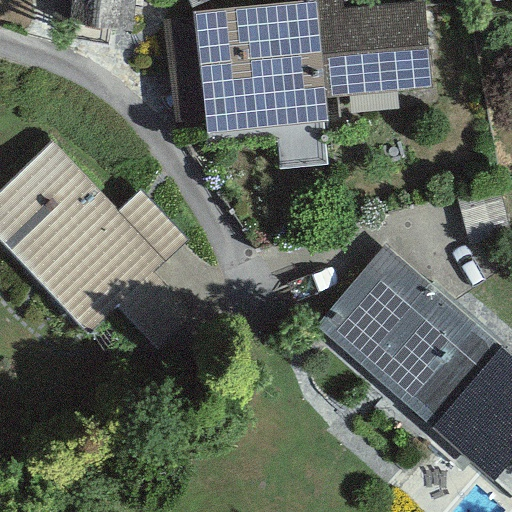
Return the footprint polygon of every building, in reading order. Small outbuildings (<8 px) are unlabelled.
[(133,0),(69,0),(67,18),(130,27),(133,0)] [(342,0),(275,0),(192,7),(193,17),(163,19),(173,128),(205,125),(205,128),(327,117),(325,96),(430,86),(423,1),(343,8),(342,0)] [(50,142),(0,190),(0,241),(87,331),(114,305),(161,353),(196,319),(152,272),(187,239),(138,189),(116,210),(50,142)] [(511,352),(384,243),(316,322),(495,475),(511,455),(511,352)] [(511,511),(511,499),(478,471),(443,511),(511,511)]
